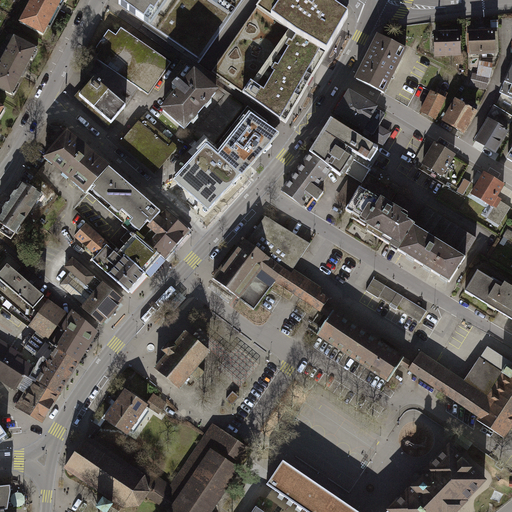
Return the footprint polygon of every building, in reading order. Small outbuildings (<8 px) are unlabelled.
[(63,0),(31,0),(21,21),(46,34),(63,0)] [(122,0),(120,4),(145,22),(203,61),(209,53),(245,0),(122,0)] [(321,0),(264,0),(257,11),(213,74),(243,95),(280,120),(286,124),(326,57),(338,36),(349,19),(343,15),(333,7),(321,0)] [(149,95),(172,63),(122,28),(117,36),(110,31),(98,48),(102,51),(97,59),(149,95)] [(497,30),(470,31),(472,56),(498,55),(497,30)] [(461,31),(435,32),(436,59),(462,58),(461,31)] [(409,50),(379,35),(356,79),(386,94),(409,50)] [(38,48),(15,36),(0,64),(0,88),(13,95),(38,48)] [(493,65),(481,62),(478,75),(475,74),(472,87),(489,91),(493,65)] [(221,90),(195,69),(161,110),(187,131),(221,90)] [(127,107),(95,79),(80,96),(112,124),(127,107)] [(379,108),(349,90),(342,103),(320,139),(311,154),(297,173),(282,193),(306,207),(333,170),(342,175),(343,172),(361,182),(384,150),(362,137),(379,108)] [(448,100),(431,91),(420,113),(437,122),(448,100)] [(479,114),(457,100),(443,121),(465,136),(479,114)] [(511,127),(511,117),(494,107),(475,141),(497,154),(511,127)] [(274,145),(282,135),(250,109),(214,152),(246,179),(274,145)] [(180,148),(144,117),(122,143),(157,173),(180,148)] [(112,167),(68,130),(44,158),(87,195),(95,186),(111,169),(112,167)] [(456,155),(434,144),(422,167),(444,178),(456,155)] [(162,213),(111,169),(95,186),(97,188),(94,192),(121,215),(124,212),(135,221),(132,225),(140,231),(141,233),(148,225),(147,225),(149,222),(151,224),(152,225),(160,216),(162,213)] [(506,186),(485,174),(473,194),(497,208),(502,199),(499,198),(506,186)] [(472,184),(465,180),(458,192),(465,196),(472,184)] [(43,195),(24,182),(0,216),(0,223),(16,234),(43,195)] [(405,247),(417,227),(418,225),(416,223),(411,221),(412,219),(411,218),(412,216),(411,214),(384,199),(380,196),(379,196),(377,197),(369,192),(361,188),(347,210),(354,214),(352,218),(353,220),(367,228),(366,231),(367,233),(371,235),(384,242),(394,248),(393,250),(400,255),(402,252),(405,247)] [(511,214),(511,208),(502,202),(491,219),(504,227),(511,214)] [(418,225),(417,227),(467,257),(478,238),(427,207),(416,223),(418,225)] [(191,230),(168,209),(161,217),(160,216),(152,225),(149,222),(147,225),(148,225),(141,233),(140,231),(137,235),(161,256),(166,260),(191,231),(191,230)] [(295,269),(311,243),(266,217),(247,241),(244,239),(214,279),(255,310),(277,283),(321,312),(330,299),(323,292),(324,289),(295,269)] [(108,245),(110,243),(87,223),(75,237),(96,255),(106,243),(108,245)] [(469,259),(467,257),(417,227),(405,247),(402,252),(425,267),(453,284),(469,259)] [(134,232),(119,249),(125,254),(146,273),(160,257),(161,257),(161,256),(137,235),(134,232)] [(125,254),(119,249),(116,247),(113,250),(108,245),(106,243),(96,255),(92,259),(108,273),(129,292),(146,273),(125,254)] [(9,254),(0,264),(0,295),(31,322),(49,301),(45,298),(17,273),(20,270),(22,266),(9,254)] [(73,257),(65,267),(71,272),(60,285),(84,305),(82,308),(103,326),(106,323),(107,324),(123,305),(122,304),(125,301),(103,283),(96,276),(73,257)] [(511,290),(480,271),(468,290),(511,315),(511,290)] [(414,332),(427,310),(375,279),(368,290),(364,287),(357,298),(414,332)] [(187,298),(180,293),(167,307),(173,313),(187,298)] [(70,315),(50,300),(30,328),(44,339),(40,344),(42,346),(37,355),(46,361),(33,380),(0,359),(0,380),(24,395),(17,408),(43,425),(61,398),(59,397),(100,331),(73,311),(70,315)] [(400,365),(405,356),(337,311),(320,337),(388,382),(400,365)] [(205,322),(194,336),(224,361),(214,373),(237,393),(259,366),(205,322)] [(210,351),(186,332),(175,345),(170,341),(166,346),(162,351),(167,355),(155,370),(181,391),(193,376),(200,367),(212,353),(210,351)] [(409,371),(479,417),(481,418),(491,415),(490,403),(489,395),(503,372),(481,357),(466,380),(422,353),(415,363),(409,371)] [(405,356),(400,365),(409,371),(415,363),(405,356)] [(511,364),(509,363),(503,372),(489,395),(490,403),(491,415),(481,418),(479,417),(477,420),(506,439),(511,430),(511,364)] [(200,367),(193,376),(199,381),(207,372),(200,367)] [(150,405),(147,403),(126,389),(105,420),(128,436),(148,408),(150,405)] [(219,391),(215,396),(220,399),(224,394),(219,391)] [(150,405),(148,408),(160,416),(168,403),(154,394),(147,403),(150,405)] [(217,426),(212,423),(173,486),(150,470),(146,476),(151,492),(148,497),(169,511),(215,511),(253,450),(217,426)] [(0,443),(9,437),(7,435),(0,439),(0,443)] [(93,440),(146,476),(150,470),(96,435),(95,438),(93,440)] [(151,492),(146,476),(93,440),(88,437),(76,453),(65,469),(124,509),(141,507),(148,497),(151,492)] [(461,437),(458,441),(468,448),(471,444),(461,437)] [(455,445),(453,443),(424,472),(427,474),(419,481),(391,510),(392,511),(463,511),(473,503),(472,502),(492,481),(455,445)] [(388,511),(361,511),(284,461),(267,484),(307,511),(392,511),(391,510),(388,511)] [(0,510),(9,510),(12,490),(11,486),(1,487),(0,486),(0,510)] [(112,504),(103,498),(100,503),(97,507),(103,511),(106,511),(109,508),(112,504)]
